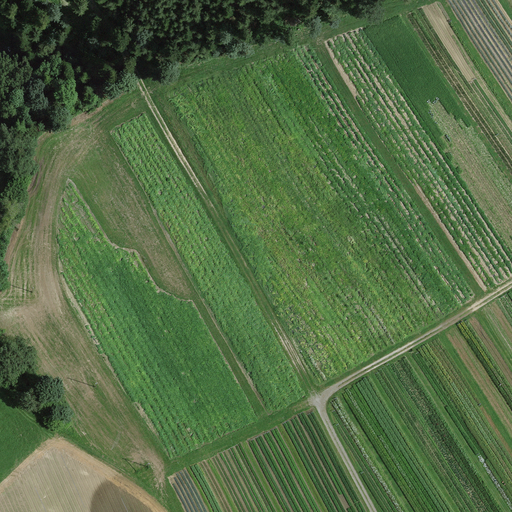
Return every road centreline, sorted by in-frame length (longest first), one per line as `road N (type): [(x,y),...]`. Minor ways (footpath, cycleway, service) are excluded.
road 1 (track): [(86,0),(235,251),(373,511)]
road 2 (track): [(511,284),(317,401)]
